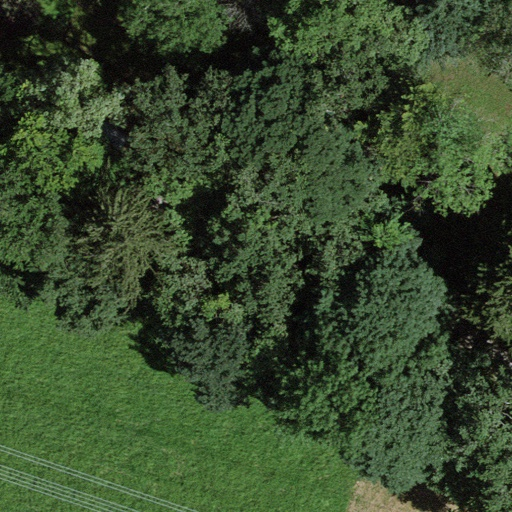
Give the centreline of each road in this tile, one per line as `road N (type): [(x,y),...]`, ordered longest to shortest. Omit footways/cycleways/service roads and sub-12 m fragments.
road 1 (residential): [(362,0),(241,154),(193,188),(166,193),(98,171),(26,124),(0,95)]
road 2 (track): [(363,0),(364,93),(379,163),(413,248),(511,361)]
